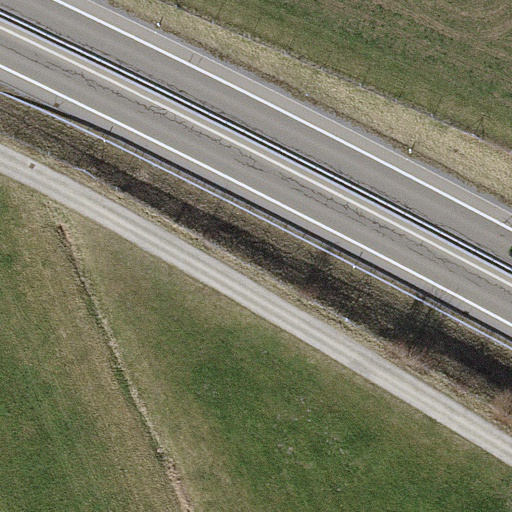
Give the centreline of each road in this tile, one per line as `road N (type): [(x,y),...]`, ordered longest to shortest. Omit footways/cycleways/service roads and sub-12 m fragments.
road 1 (track): [(0,156),(102,207),(511,451)]
road 2 (trunk): [(0,48),(511,306)]
road 3 (trunk): [(511,246),(21,0)]
